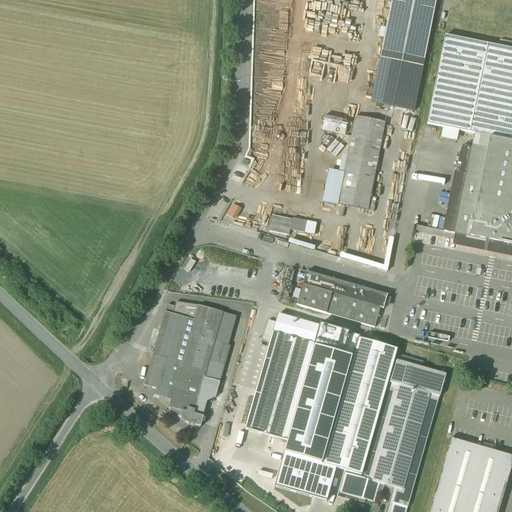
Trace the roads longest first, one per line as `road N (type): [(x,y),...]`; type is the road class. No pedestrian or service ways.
road 1 (unclassified): [(97,387),(229,164),(237,140),(242,0)]
road 2 (unclassified): [(15,511),(97,387)]
road 3 (unclassified): [(196,476),(97,387)]
road 4 (unclassified): [(0,297),(97,387)]
